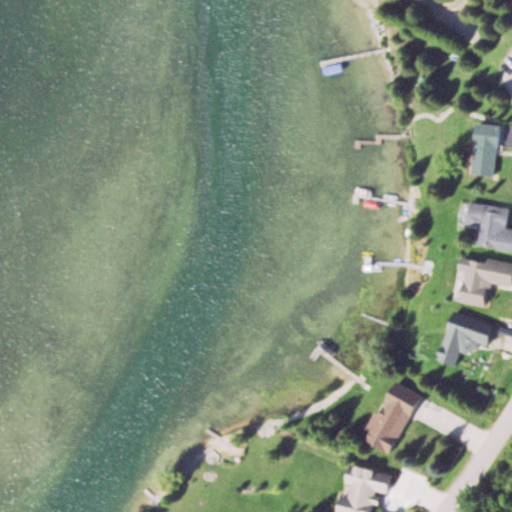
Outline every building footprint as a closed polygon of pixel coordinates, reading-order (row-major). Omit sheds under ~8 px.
[(473,172),(499,176),(505,125),(479,121),(473,172)] [(510,206),(471,203),(469,223),(481,224),(479,245),(511,248),(511,227),(508,227),(510,206)] [(510,284),(511,270),(511,263),(468,256),(460,300),(491,305),(495,282),(510,284)] [(461,310),(441,355),(460,363),(466,351),(476,355),(481,342),(490,346),(499,327),(461,310)] [(425,392),(397,378),(368,439),(396,453),(425,392)] [(397,471),(355,463),(349,494),(345,493),(340,511),(377,511),(382,490),(393,492),(397,471)]
